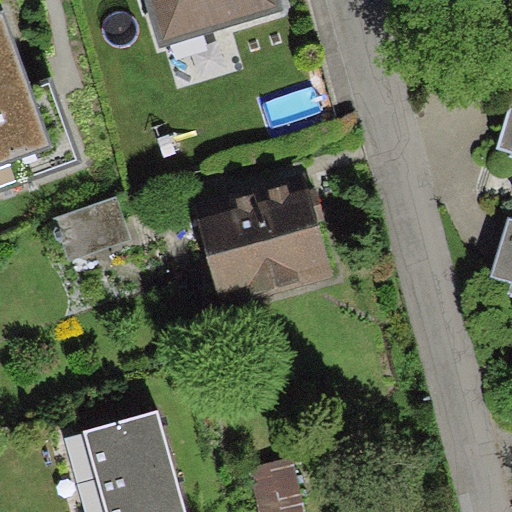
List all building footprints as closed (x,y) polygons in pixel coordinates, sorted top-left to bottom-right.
[(143,0),(153,31),(262,2),(261,0),(143,0)] [(0,21),(0,20),(0,188),(77,161),(47,81),(25,89),(0,21)] [(511,111),(500,154),(511,157),(511,230),(509,230),(492,286),(511,291),(511,293),(510,301),(511,301),(511,111)] [(194,215),(221,314),(332,284),(304,185),(194,215)] [(127,243),(114,203),(57,222),(71,262),(127,243)] [(185,511),(159,418),(66,444),(85,511),(185,511)] [(247,471),(255,511),(301,511),(291,462),(247,471)]
